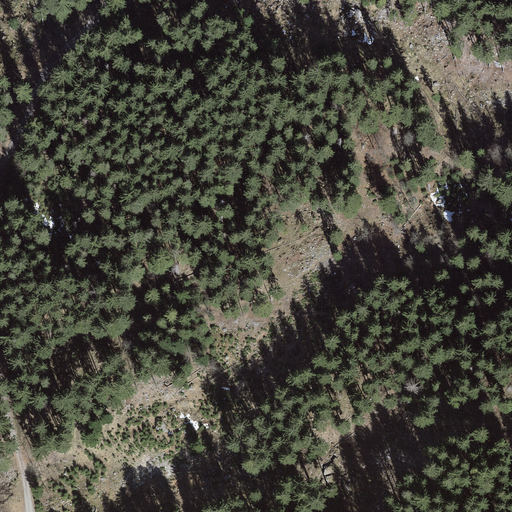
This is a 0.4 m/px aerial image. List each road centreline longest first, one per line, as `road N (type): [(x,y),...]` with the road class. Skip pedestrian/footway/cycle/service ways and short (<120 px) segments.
road 1 (track): [(111,0),(76,35),(0,195)]
road 2 (track): [(31,511),(0,373)]
